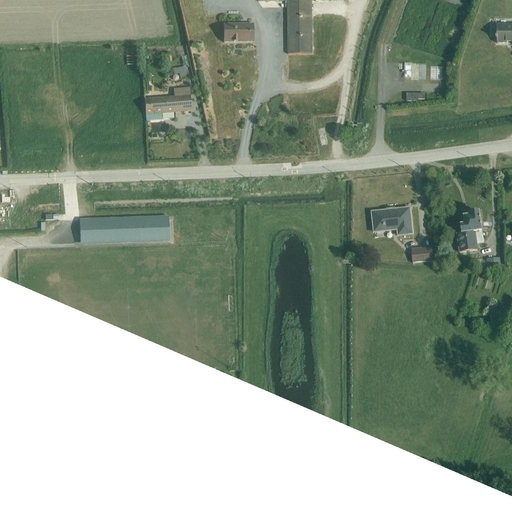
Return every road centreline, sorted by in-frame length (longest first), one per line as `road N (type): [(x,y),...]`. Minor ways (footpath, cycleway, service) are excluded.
road 1 (tertiary): [(511,142),(283,169),(0,179)]
road 2 (unknown): [(66,177),(64,234),(0,245)]
